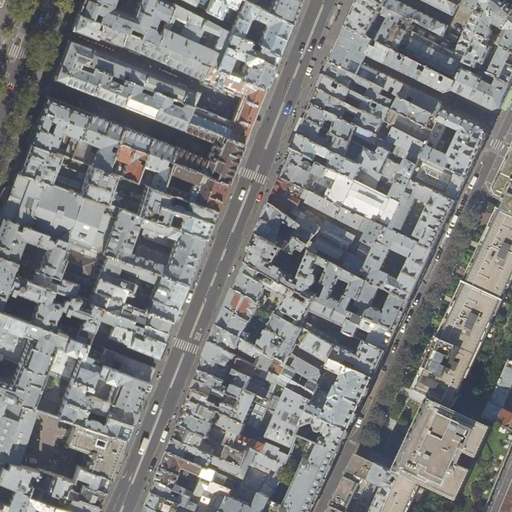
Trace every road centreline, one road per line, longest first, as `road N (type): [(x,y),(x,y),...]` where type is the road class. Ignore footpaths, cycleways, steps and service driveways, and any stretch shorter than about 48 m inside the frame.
road 1 (secondary): [(319,0),(112,511)]
road 2 (residential): [(511,110),(320,511)]
road 3 (primary): [(0,123),(46,0)]
